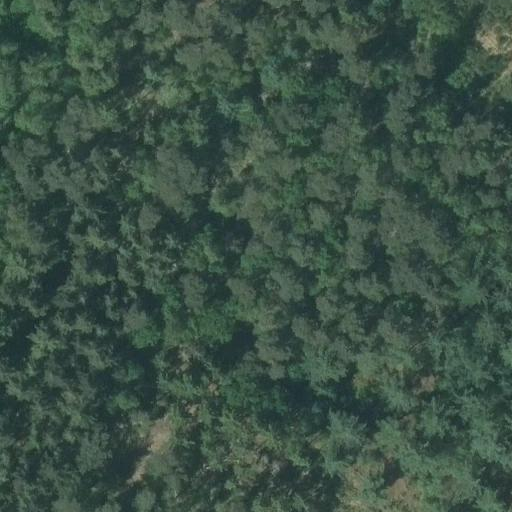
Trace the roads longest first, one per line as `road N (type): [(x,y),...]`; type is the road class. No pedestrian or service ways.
road 1 (track): [(397,0),(357,51),(255,133),(214,186),(43,511)]
road 2 (track): [(415,0),(461,109),(476,177),(511,229)]
